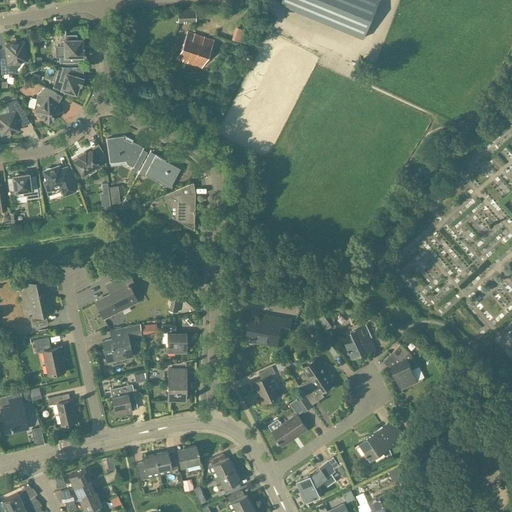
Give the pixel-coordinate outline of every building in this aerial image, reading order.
[(364,38),(379,0),(282,0),(281,4),(364,38)] [(178,23),(196,23),(195,9),(178,10),(178,23)] [(201,67),(213,40),(188,32),(177,59),(201,67)] [(75,56),(83,56),(83,49),(81,49),(81,40),(76,40),(76,35),(66,35),(66,46),(55,46),(55,57),(59,56),(60,63),(75,62),(75,56)] [(26,60),(23,43),(5,45),(7,60),(0,61),(2,74),(16,72),(14,62),(26,60)] [(159,75),(159,64),(145,63),(145,75),(159,75)] [(61,88),(75,93),(78,84),(80,85),(82,78),(75,76),(78,67),(63,67),(59,81),(63,82),(61,88)] [(44,102),(35,111),(48,123),(61,110),(52,102),(55,99),(58,94),(44,87),(37,94),(44,102)] [(9,113),(0,115),(0,128),(1,134),(19,130),(16,118),(19,117),(25,113),(17,101),(7,103),(9,113)] [(123,136),(106,139),(109,160),(121,159),(121,161),(127,160),(126,164),(132,167),(130,169),(136,172),(141,162),(136,159),(143,147),(132,142),(131,143),(125,140),(123,140),(123,136)] [(85,152),(78,156),(79,157),(74,161),(81,174),(99,163),(91,150),(86,153),(85,152)] [(178,169),(164,161),(165,160),(155,154),(150,164),(145,161),(138,173),(144,176),(146,174),(157,180),(158,179),(160,180),(164,179),(171,183),(178,169)] [(59,166),(43,171),(46,181),(44,182),(47,191),(60,187),(63,195),(75,191),(66,167),(60,169),(59,166)] [(26,190),(27,198),(38,197),(37,188),(30,189),(28,173),(12,176),(12,177),(7,178),(9,190),(14,189),(14,191),(26,190)] [(193,182),(163,195),(166,201),(168,200),(171,206),(176,206),(176,219),(172,217),(183,224),(184,222),(193,222),(193,224),(194,224),(195,199),(184,198),(182,188),(193,183),(193,182)] [(110,208),(108,191),(100,192),(102,205),(104,204),(105,209),(110,208)] [(125,198),(120,208),(131,206),(125,198)] [(137,301),(130,287),(134,285),(129,274),(111,283),(115,291),(95,301),(103,317),(137,301)] [(44,280),(26,284),(32,316),(29,316),(31,327),(47,324),(45,313),(51,312),(44,280)] [(289,333),(292,320),(253,313),(248,338),(267,341),(266,344),(275,345),(277,331),(289,333)] [(155,323),(143,324),(143,332),(155,332),(155,323)] [(104,354),(106,363),(133,357),(131,348),(130,349),(128,336),(133,335),(134,338),(141,336),(140,324),(114,330),(116,337),(102,340),(105,354),(104,354)] [(374,347),(368,333),(370,333),(366,324),(351,330),(355,339),(346,343),(352,358),(374,347)] [(161,333),(166,333),(166,353),(186,353),(187,333),(176,333),(176,326),(161,325),(161,333)] [(33,340),(34,345),(33,345),(35,353),(42,351),(48,375),(65,371),(59,346),(50,348),(49,342),(48,337),(33,340)] [(401,344),(392,353),(397,363),(391,366),(401,388),(417,381),(406,359),(407,359),(406,356),(409,352),(401,344)] [(324,396),(321,392),(334,383),(317,359),(303,368),(314,384),(303,392),(312,404),(324,396)] [(264,403),(278,396),(269,375),(275,372),(272,366),(259,372),(262,378),(255,382),(264,403)] [(185,401),(185,369),(168,369),(168,401),(185,401)] [(143,372),(134,374),(136,382),(145,380),(143,372)] [(136,401),(131,384),(110,389),(112,397),(116,416),(132,412),(130,403),(136,401)] [(30,389),(32,399),(42,397),(39,387),(30,389)] [(49,404),(56,403),(61,425),(76,422),(70,399),(64,401),(62,395),(47,398),(49,404)] [(304,395),(298,400),(297,400),(303,410),(304,412),(312,406),(304,395)] [(7,433),(27,429),(20,396),(8,399),(9,405),(0,407),(7,433)] [(297,398),(290,403),(298,414),(272,431),(282,446),(307,429),(298,414),(303,410),(297,400),(298,400),(297,398)] [(399,428),(394,432),(388,423),(360,442),(370,458),(404,436),(399,428)] [(45,442),(41,426),(31,428),(35,444),(45,442)] [(188,467),(187,465),(199,462),(196,445),(183,448),(184,453),(178,454),(181,469),(188,467)] [(175,455),(169,456),(168,451),(155,454),(158,470),(171,468),(171,470),(178,468),(175,455)] [(146,473),(158,470),(155,454),(142,457),(143,462),(137,463),(140,476),(146,475),(146,473)] [(228,457),(224,459),(222,454),(210,460),(212,465),(214,464),(220,476),(234,469),(228,457)] [(112,456),(106,457),(109,469),(116,467),(112,456)] [(328,460),(319,466),(321,469),(311,476),(310,475),(297,481),(307,501),(321,494),(322,489),(319,486),(325,482),(331,484),(336,480),(332,474),(336,471),(328,460)] [(343,463),(337,467),(341,473),(346,470),(343,463)] [(90,480),(84,468),(68,476),(73,488),(90,480)] [(234,469),(220,476),(226,487),(223,488),(226,495),(239,488),(236,483),(240,481),(234,469)] [(185,490),(194,488),(192,478),(183,479),(185,490)] [(73,488),(78,499),(95,491),(90,480),(73,488)] [(22,490),(24,493),(31,488),(29,485),(22,490)] [(201,485),(195,487),(200,503),(206,501),(201,485)] [(372,511),(395,511),(391,504),(397,501),(391,489),(367,501),(372,511)] [(355,498),(351,490),(345,492),(347,495),(344,496),(347,502),(355,498)] [(95,491),(78,499),(84,511),(101,503),(95,491)] [(231,503),(233,502),(238,511),(240,511),(253,506),(247,495),(243,497),(240,491),(228,497),(231,503)] [(18,493),(2,500),(7,511),(24,505),(18,493)] [(30,504),(36,499),(34,496),(27,501),(30,504)] [(113,507),(121,504),(118,496),(117,496),(110,500),(113,507)] [(84,511),(104,511),(101,503),(84,511)]
